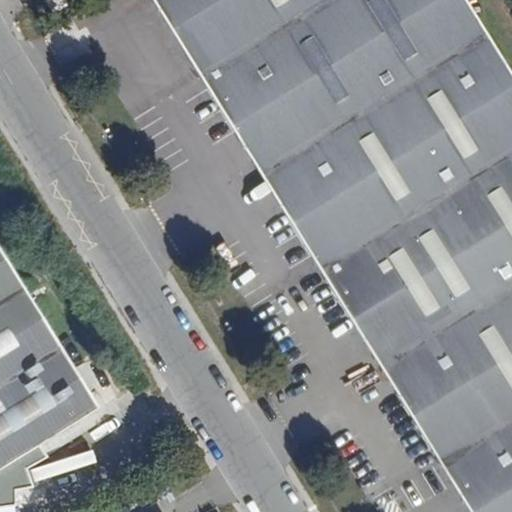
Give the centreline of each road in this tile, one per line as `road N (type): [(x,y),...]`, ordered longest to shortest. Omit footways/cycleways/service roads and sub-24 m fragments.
road 1 (unclassified): [(0,62),(279,511)]
road 2 (unknown): [(7,75),(110,34),(131,53),(217,184),(106,234)]
road 3 (unknown): [(343,377),(217,184)]
